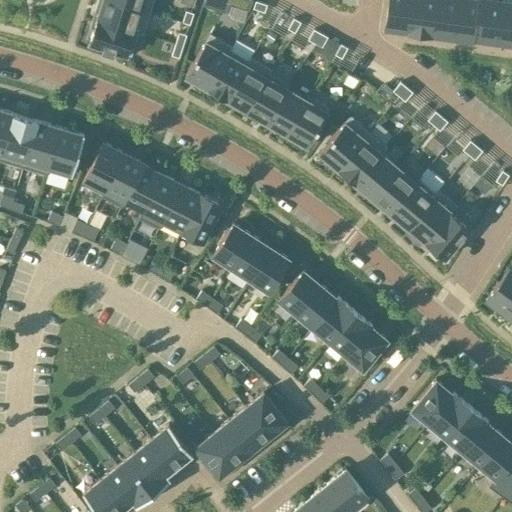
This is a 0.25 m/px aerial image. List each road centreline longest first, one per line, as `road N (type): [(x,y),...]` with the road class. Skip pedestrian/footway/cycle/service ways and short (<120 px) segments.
road 1 (residential): [(0,56),(187,126),(247,160),(349,236),(441,320)]
road 2 (residential): [(441,320),(343,439),(255,511)]
road 3 (residential): [(364,38),(511,152)]
road 4 (residential): [(511,210),(441,320)]
